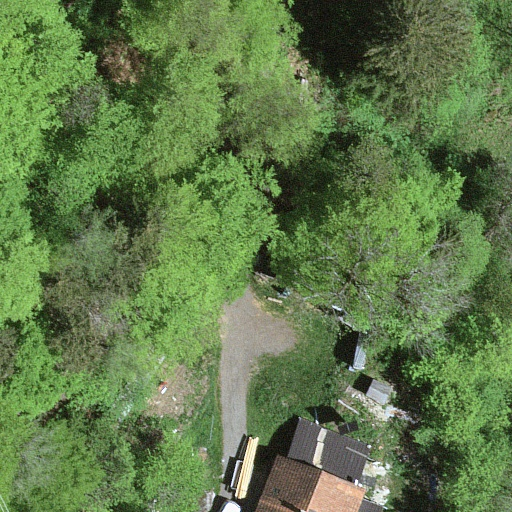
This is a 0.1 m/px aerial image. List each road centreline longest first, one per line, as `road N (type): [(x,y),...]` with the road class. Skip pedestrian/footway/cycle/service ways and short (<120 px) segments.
road 1 (track): [(0,441),(175,283),(266,85),(279,0)]
road 2 (track): [(266,85),(229,359),(233,511)]
